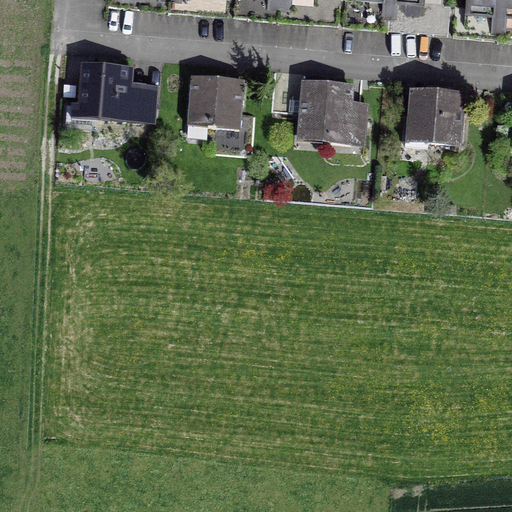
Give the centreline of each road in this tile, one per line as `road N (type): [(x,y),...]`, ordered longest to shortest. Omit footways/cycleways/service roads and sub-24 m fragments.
road 1 (residential): [(64,0),(61,37),(511,78)]
road 2 (track): [(61,37),(26,511)]
